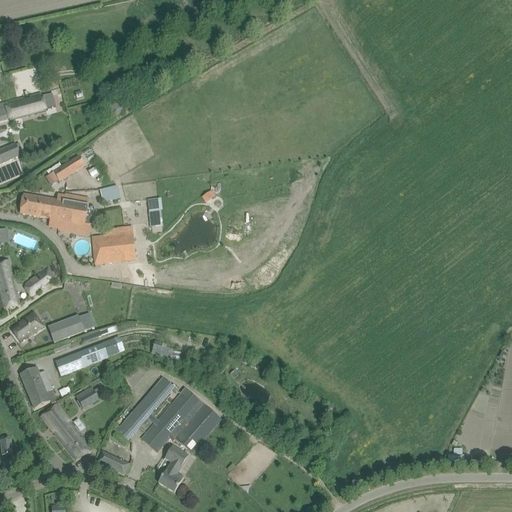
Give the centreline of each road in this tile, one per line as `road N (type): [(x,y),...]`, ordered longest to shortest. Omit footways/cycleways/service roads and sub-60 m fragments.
road 1 (unclassified): [(337,511),(423,479),(511,477)]
road 2 (unclassified): [(62,476),(0,338)]
